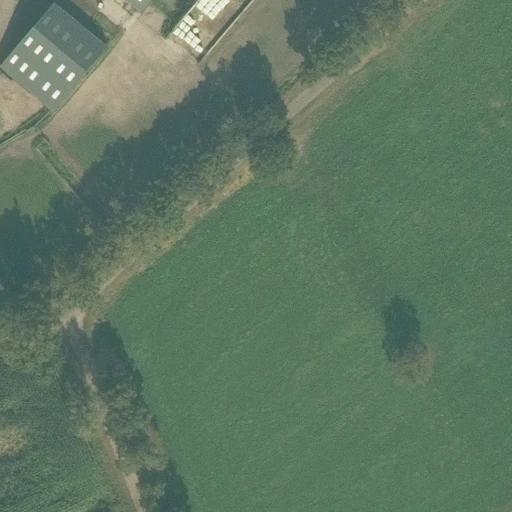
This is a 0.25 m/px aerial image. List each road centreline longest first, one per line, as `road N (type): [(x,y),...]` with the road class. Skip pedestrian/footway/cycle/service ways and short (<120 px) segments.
road 1 (unclassified): [(0,341),(67,325),(426,0)]
road 2 (track): [(67,325),(146,511)]
